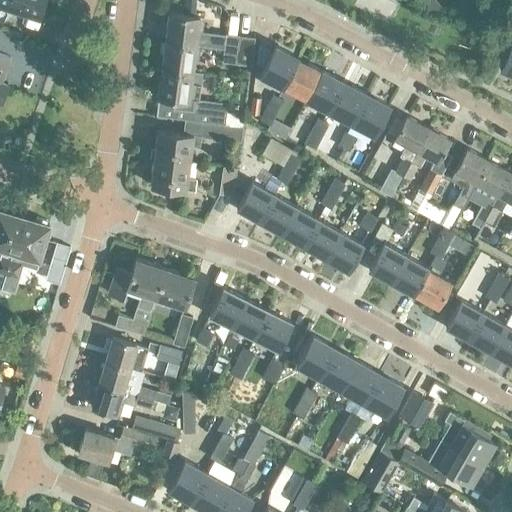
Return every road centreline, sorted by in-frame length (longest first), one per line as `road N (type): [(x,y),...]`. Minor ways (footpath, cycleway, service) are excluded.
road 1 (residential): [(105,203),(290,277),(511,402)]
road 2 (residential): [(22,467),(105,203)]
road 3 (residential): [(511,123),(304,10),(269,0)]
road 4 (residential): [(105,203),(131,0)]
